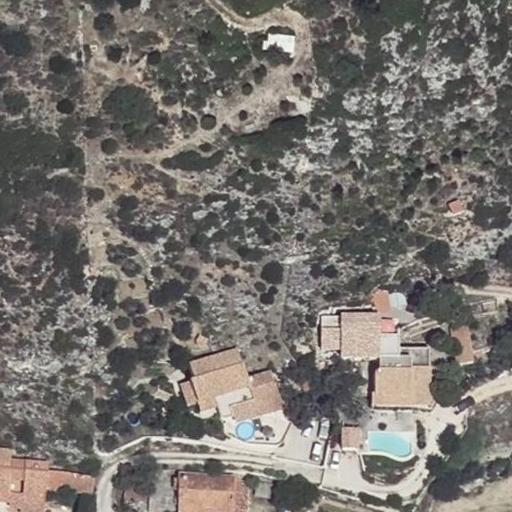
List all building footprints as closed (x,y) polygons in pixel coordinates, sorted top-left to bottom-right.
[(473,363),(466,324),(451,326),(457,366),(473,363)] [(429,393),(429,370),(428,370),(428,351),(397,350),(398,338),(355,337),(354,359),(379,359),(379,372),(375,372),(374,375),(373,410),(408,411),(428,413),(429,393)] [(194,381),(180,385),(187,407),(196,404),(213,399),(216,410),(227,438),(244,445),(275,448),(278,446),(281,441),(290,424),(285,419),(269,372),(246,379),(235,350),(188,365),(194,381)] [(430,414),(442,393),(429,393),(428,413),(430,414)] [(213,399),(196,404),(199,415),(216,410),(213,399)] [(356,452),(356,431),(342,431),(342,452),(356,452)] [(92,494),(95,477),(47,469),(48,462),(10,459),(10,449),(0,448),(0,502),(9,504),(10,496),(21,497),(21,502),(44,504),(46,487),(92,494)] [(235,476),(178,474),(177,488),(150,487),(148,511),(247,511),(249,478),(235,478),(235,476)] [(258,481),(256,496),(278,499),(279,484),(258,481)] [(126,485),(123,501),(139,504),(142,487),(126,485)] [(10,496),(9,504),(9,509),(20,510),(20,511),(43,511),(44,504),(21,502),(21,497),(10,496)]
